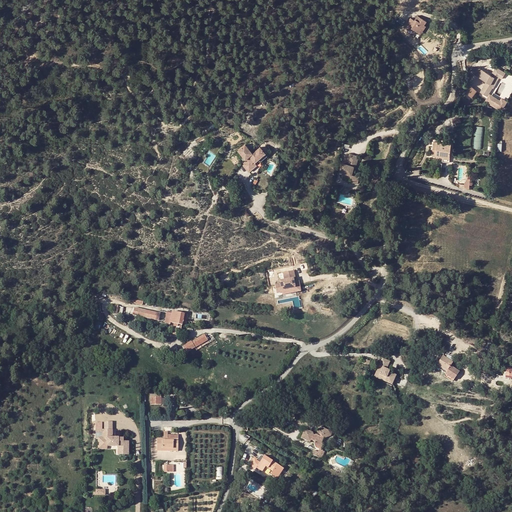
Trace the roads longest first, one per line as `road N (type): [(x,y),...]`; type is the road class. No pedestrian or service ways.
road 1 (unclassified): [(511,37),(463,46),(450,102),(409,139),(370,301),(231,414),(217,511)]
road 2 (unknown): [(384,268),(369,269),(351,248),(265,216),(245,182)]
road 3 (unknown): [(511,208),(396,174)]
